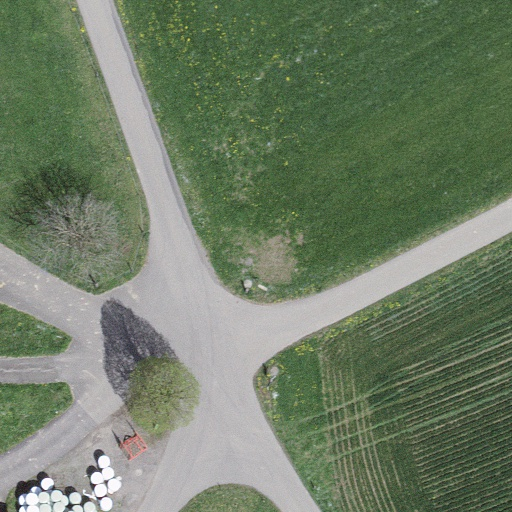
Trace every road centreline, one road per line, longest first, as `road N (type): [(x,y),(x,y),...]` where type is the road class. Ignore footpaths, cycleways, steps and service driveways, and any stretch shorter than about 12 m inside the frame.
road 1 (unclassified): [(82,0),(215,361)]
road 2 (unclassified): [(215,361),(511,213)]
